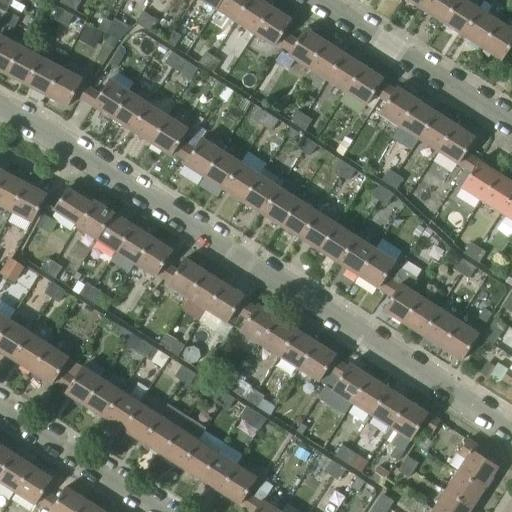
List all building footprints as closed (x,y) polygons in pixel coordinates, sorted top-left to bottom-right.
[(71,0),(68,8),(75,12),(81,0),(71,0)] [(201,0),(216,9),(222,0),(201,0)] [(249,0),(222,0),(216,9),(236,22),(249,0)] [(272,8),(259,0),(249,0),(236,22),(255,34),(272,8)] [(406,0),(426,12),(433,0),(406,0)] [(460,0),(433,0),(426,12),(445,24),(460,0)] [(482,10),(465,0),(460,0),(445,24),(464,37),(482,10)] [(0,1),(0,19),(2,21),(9,6),(0,1)] [(66,11),(58,7),(52,19),(59,23),(66,11)] [(272,8),(255,34),(275,47),(277,44),(283,48),(291,38),(284,33),(292,21),(272,8)] [(464,37),(484,49),(501,22),(482,10),(464,37)] [(73,15),(66,11),(59,23),(67,27),(73,15)] [(150,32),(158,20),(143,11),(136,23),(150,32)] [(14,30),(21,18),(12,14),(6,26),(14,30)] [(98,28),(107,33),(113,22),(104,18),(98,28)] [(120,40),(133,28),(115,18),(113,22),(107,33),(120,40)] [(511,29),(501,22),(484,49),(502,60),(511,45),(511,29)] [(103,37),(86,28),(79,41),(95,50),(103,37)] [(295,59),(306,67),(323,40),(305,29),(297,42),(291,38),(283,48),(285,49),(277,61),(289,69),(295,59)] [(174,47),(181,36),(174,31),(166,42),(174,47)] [(21,48),(1,36),(0,38),(0,71),(6,74),(21,48)] [(113,48),(117,40),(109,36),(105,43),(113,48)] [(327,80),(344,53),(323,40),(306,67),(327,80)] [(21,48),(6,74),(26,86),(41,59),(21,48)] [(205,67),(212,56),(205,51),(197,62),(205,67)] [(171,52),(164,63),(172,68),(179,57),(171,52)] [(327,80),(346,92),(363,66),(344,53),(327,80)] [(212,56),(205,67),(213,72),(220,61),(212,56)] [(179,72),(186,62),(179,57),(172,68),(179,72)] [(62,71),(41,59),(26,86),(46,97),(62,71)] [(190,81),(198,69),(190,64),(181,76),(190,81)] [(374,93),(380,98),(388,87),(381,82),(383,79),(363,66),(346,92),(366,105),(374,93)] [(83,100),(89,90),(81,85),(83,82),(62,71),(46,97),(68,110),(76,96),(83,100)] [(87,103),(112,119),(129,94),(109,81),(100,96),(94,92),(87,103)] [(380,98),(386,102),(379,114),(399,127),(416,100),(396,87),(394,90),(388,87),(380,98)] [(148,106),(129,94),(112,119),(132,131),(148,106)] [(436,113),(416,100),(399,127),(419,139),(436,113)] [(151,144),(167,118),(148,106),(132,131),(151,144)] [(256,121),(255,122),(262,127),(270,116),(262,111),(262,112),(258,109),(252,118),(256,121)] [(297,127),(304,116),(297,111),(290,122),(297,127)] [(419,139),(438,151),(454,125),(436,113),(419,139)] [(277,120),(270,116),(262,127),(269,132),(277,120)] [(311,121),(304,116),(297,127),(304,132),(311,121)] [(173,153),(180,157),(186,147),(180,143),(187,131),(167,118),(151,144),(171,156),(173,153)] [(438,151),(465,168),(472,156),(466,152),(475,138),(454,125),(438,151)] [(298,142),(301,137),(290,130),(287,135),(298,142)] [(302,153),(309,141),(302,137),(294,149),(302,153)] [(193,151),(186,147),(180,157),(186,161),(184,165),(204,177),(221,151),(200,139),(193,151)] [(317,146),(309,141),(302,153),(309,158),(317,146)] [(343,142),(336,152),(342,156),(349,146),(343,142)] [(240,163),(221,151),(204,177),(224,189),(240,163)] [(462,187),(482,200),(499,174),(472,156),(465,168),(455,183),(462,187)] [(348,166),(340,161),(333,172),(341,177),(348,166)] [(260,175),(240,163),(224,189),(243,201),(260,175)] [(266,165),(260,175),(243,201),(263,213),(280,186),(286,176),(266,165)] [(356,171),(348,166),(341,177),(349,182),(356,171)] [(382,181),(389,185),(396,174),(389,169),(382,181)] [(26,185),(6,174),(0,184),(0,206),(11,213),(26,185)] [(403,178),(396,174),(389,185),(396,190),(403,178)] [(511,196),(511,181),(499,174),(482,200),(502,213),(511,196)] [(11,213),(32,223),(46,196),(26,185),(11,213)] [(378,201),(385,190),(378,185),(371,197),(378,201)] [(297,197),(280,186),(263,213),(280,223),(297,197)] [(54,210),(78,226),(94,202),(83,195),(81,198),(68,189),(54,210)] [(393,194),(385,190),(378,201),(385,206),(393,194)] [(511,196),(502,213),(511,219),(511,196)] [(280,223),(300,236),(317,210),(297,197),(280,223)] [(113,214),(94,202),(78,226),(77,228),(97,240),(113,214)] [(337,222),(317,210),(300,236),(319,249),(337,222)] [(116,253),(133,226),(113,214),(97,240),(116,253)] [(45,215),(38,227),(51,234),(57,221),(45,215)] [(357,235),(337,222),(319,249),(340,262),(357,235)] [(419,225),(413,234),(419,237),(425,229),(419,225)] [(152,239),(133,226),(116,253),(136,265),(152,239)] [(427,228),(421,236),(427,240),(433,232),(427,228)] [(340,262),(359,274),(376,248),(357,235),(340,262)] [(157,275),(164,264),(172,252),(152,239),(136,265),(156,278),(157,275)] [(472,258),(479,248),(472,244),(465,254),(472,258)] [(359,274),(380,288),(386,292),(394,281),(387,276),(397,261),(376,248),(359,274)] [(472,258),(480,263),(486,252),(479,248),(472,258)] [(40,269),(48,274),(55,262),(48,258),(40,269)] [(462,274),(469,263),(462,258),(455,270),(462,274)] [(176,272),(169,283),(168,285),(187,298),(204,272),(184,259),(176,272)] [(14,283),(23,268),(11,260),(1,275),(14,283)] [(62,267),(55,262),(48,274),(55,279),(62,267)] [(476,268),(469,263),(462,274),(469,279),(476,268)] [(171,268),(164,264),(157,275),(164,279),(171,268)] [(16,282),(27,289),(35,275),(25,268),(16,282)] [(171,268),(164,279),(169,283),(176,272),(171,268)] [(394,281),(386,292),(393,296),(385,309),(405,322),(421,296),(411,289),(417,279),(401,268),(394,281)] [(207,310),(224,285),(204,272),(187,298),(207,310)] [(51,282),(44,293),(51,298),(59,286),(51,282)] [(87,299),(94,287),(87,282),(79,294),(87,299)] [(244,297),(224,285),(207,310),(227,323),(234,311),(242,300),(244,297)] [(59,286),(51,298),(59,302),(66,291),(59,286)] [(87,299),(94,303),(101,292),(94,287),(87,299)] [(405,322),(424,335),(441,309),(421,296),(405,322)] [(0,337),(9,322),(9,321),(16,310),(0,300),(0,337)] [(248,305),(242,300),(234,311),(241,316),(248,305)] [(503,307),(511,312),(511,302),(507,300),(503,307)] [(240,331),(260,344),(277,318),(257,305),(255,309),(247,320),(240,331)] [(255,309),(248,305),(241,316),(247,320),(255,309)] [(485,325),(492,314),(484,308),(477,320),(485,325)] [(460,321),(441,309),(424,335),(443,347),(460,321)] [(296,331),(277,318),(260,344),(280,357),(296,331)] [(497,340),(507,325),(495,318),(486,333),(497,340)] [(480,334),(460,321),(443,347),(463,360),(480,334)] [(28,334),(9,322),(0,337),(0,352),(12,360),(28,334)] [(116,334),(127,341),(132,333),(121,326),(116,334)] [(298,369),(315,343),(296,331),(280,357),(298,369)] [(185,345),(166,333),(159,344),(178,356),(185,345)] [(28,334),(12,360),(31,372),(48,346),(28,334)] [(144,357),(151,345),(144,340),(136,352),(144,357)] [(336,356),(315,343),(298,369),(319,382),(325,386),(333,374),(326,370),(333,359),(336,356)] [(144,357),(151,361),(158,350),(151,345),(144,357)] [(48,346),(31,372),(52,385),(54,382),(60,386),(67,375),(61,371),(68,359),(48,346)] [(340,364),(333,359),(326,370),(333,374),(340,364)] [(348,364),(346,367),(339,378),(333,374),(325,386),(352,402),(368,376),(348,364)] [(340,364),(333,374),(339,378),(346,367),(340,364)] [(182,365),(175,376),(182,381),(189,369),(182,365)] [(497,366),(493,372),(502,378),(505,371),(497,366)] [(67,375),(60,386),(67,390),(64,394),(85,407),(102,380),(81,367),(74,379),(67,375)] [(189,386),(197,374),(189,369),(182,381),(189,386)] [(511,384),(511,371),(508,370),(503,378),(511,384)] [(231,390),(238,379),(239,378),(227,371),(220,383),(231,390)] [(371,415),(388,389),(368,376),(352,402),(371,415)] [(251,402),(258,391),(238,379),(231,390),(251,402)] [(121,393),(102,380),(85,407),(104,419),(121,393)] [(206,396),(221,406),(228,394),(213,385),(206,396)] [(407,401),(388,389),(371,415),(391,427),(407,401)] [(265,396),(258,391),(251,402),(270,415),(275,407),(263,400),(265,396)] [(140,405),(121,393),(104,419),(123,431),(140,405)] [(235,398),(228,394),(221,406),(228,410),(235,398)] [(411,440),(421,425),(427,414),(407,401),(391,427),(411,440)] [(160,417),(140,405),(123,431),(143,444),(160,417)] [(259,430),(267,419),(247,406),(239,417),(259,430)] [(427,414),(421,425),(427,429),(434,418),(427,414)] [(187,416),(179,429),(162,456),(181,468),(199,442),(207,429),(187,416)] [(179,429),(160,417),(143,444),(162,456),(179,429)] [(432,432),(438,423),(439,422),(434,418),(427,429),(432,432)] [(276,429),(266,422),(261,430),(271,437),(276,429)] [(297,431),(302,435),(307,427),(301,423),(297,431)] [(427,429),(423,435),(429,438),(432,433),(427,429)] [(199,442),(181,468),(200,480),(218,454),(199,442)] [(467,461),(459,473),(484,490),(498,468),(484,459),(487,454),(468,442),(459,456),(467,461)] [(0,474),(13,454),(0,445),(0,474)] [(335,456),(342,461),(349,449),(342,445),(335,456)] [(398,461),(405,450),(397,445),(390,456),(398,461)] [(342,461),(349,466),(357,454),(349,449),(342,461)] [(32,467),(13,454),(0,474),(0,482),(15,492),(32,467)] [(200,480),(221,493),(238,467),(218,454),(200,480)] [(368,462),(357,455),(350,465),(361,472),(368,462)] [(407,457),(402,464),(413,471),(418,464),(407,457)] [(332,460),(324,472),(332,476),(339,465),(332,460)] [(413,471),(402,464),(397,472),(408,479),(413,471)] [(332,476),(339,481),(347,469),(339,465),(332,476)] [(385,479),(389,472),(379,466),(375,472),(385,479)] [(37,502),(44,506),(51,496),(44,492),(52,479),(32,467),(15,492),(35,505),(37,502)] [(253,499),(247,495),(257,479),(238,467),(221,493),(246,509),(253,499)] [(472,509),(484,490),(459,473),(446,492),(472,509)] [(358,477),(351,487),(359,492),(365,482),(358,477)] [(250,511),(278,511),(262,502),(273,486),(265,481),(253,499),(246,509),(250,511)] [(57,500),(51,496),(44,506),(50,510),(49,511),(77,511),(85,500),(65,487),(57,500)] [(446,492),(434,511),(470,511),(472,509),(446,492)] [(382,495),(377,502),(389,509),(394,502),(382,495)] [(77,511),(103,511),(85,500),(77,511)] [(387,511),(389,509),(377,502),(371,511),(387,511)]
